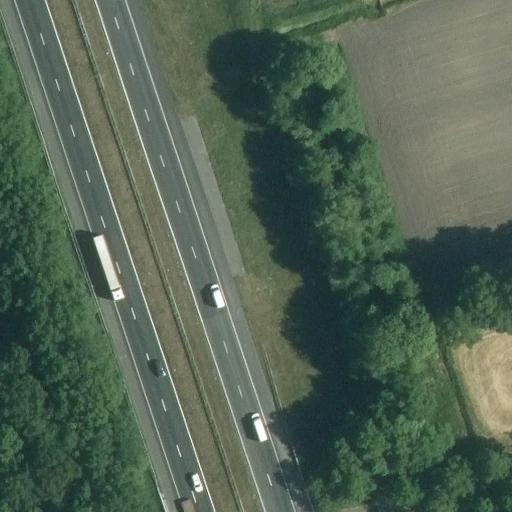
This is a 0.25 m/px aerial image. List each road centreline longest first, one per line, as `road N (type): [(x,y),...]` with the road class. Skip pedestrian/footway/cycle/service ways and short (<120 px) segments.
road 1 (motorway): [(279,511),(110,0)]
road 2 (motorway): [(30,0),(199,511)]
road 3 (tertiary): [(385,511),(511,481)]
